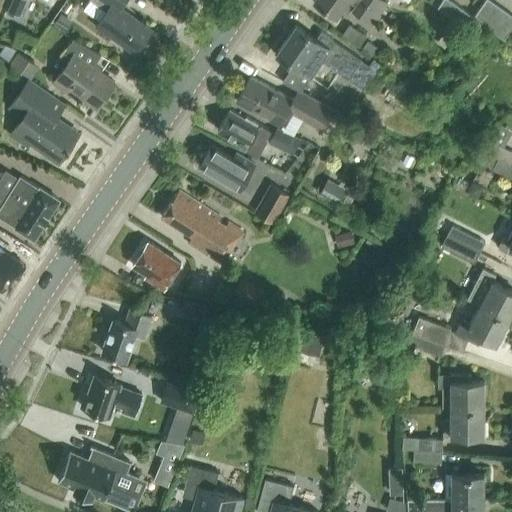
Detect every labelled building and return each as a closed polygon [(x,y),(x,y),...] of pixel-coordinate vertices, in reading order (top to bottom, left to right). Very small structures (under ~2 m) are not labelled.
[(18,17),(24,0),(11,0),(6,12),(18,17)] [(150,29),(119,7),(123,0),(91,0),(106,11),(96,25),(134,52),(150,29)] [(372,24),(379,13),(360,0),(315,0),(336,14),(345,0),(346,0),(355,5),(352,10),(372,24)] [(360,0),(379,13),(386,3),(382,0),(360,0)] [(472,15),(451,0),(440,0),(437,5),(465,25),(472,15)] [(484,0),(475,14),(507,35),(511,27),(511,8),(499,0),(484,0)] [(358,46),(366,35),(348,23),(340,35),(358,46)] [(292,64),(309,76),(320,59),(363,89),(380,64),(372,58),(368,64),(321,31),(316,38),(295,24),(275,52),(292,64)] [(99,54),(100,55),(100,54),(72,38),(57,60),(64,65),(53,82),(80,101),(82,97),(96,107),(114,81),(92,66),(99,54)] [(40,64),(19,49),(10,61),(31,77),(40,64)] [(299,90),(296,88),(291,98),(249,76),(237,99),(284,125),(290,113),(321,129),(332,108),(299,90)] [(78,134),(55,118),(64,105),(28,80),(10,106),(23,115),(11,131),(28,143),(30,140),(59,160),(78,134)] [(264,138),(269,129),(245,115),(244,116),(229,108),(216,129),(245,146),(244,149),(257,156),(266,140),(264,138)] [(370,109),(364,120),(376,127),(382,116),(370,109)] [(291,151),(298,138),(276,127),(269,140),(291,151)] [(498,155),(503,146),(482,135),(477,145),(489,151),(492,152),(498,155)] [(238,189),(254,162),(234,151),(232,156),(210,143),(197,165),(238,189)] [(477,145),(471,156),(483,163),(489,151),(477,145)] [(498,155),(511,162),(511,150),(503,146),(498,155)] [(511,162),(498,155),(492,167),(511,177),(511,162)] [(0,216),(33,237),(57,198),(19,175),(0,206),(0,216)] [(318,192),(337,203),(346,188),(327,177),(324,183),(318,192)] [(271,220),(287,193),(269,183),(254,210),(271,220)] [(221,263),(242,230),(228,221),(225,224),(219,220),(221,216),(206,206),(204,209),(200,206),(202,204),(177,188),(160,214),(191,234),(187,241),(221,263)] [(445,234),(479,251),(484,240),(451,224),(445,234)] [(511,227),(507,238),(502,236),(497,247),(511,254),(511,227)] [(351,230),(349,230),(335,234),(338,247),(354,243),(351,230)] [(0,288),(5,292),(25,264),(0,246),(0,242),(4,237),(0,233),(0,288)] [(473,262),(479,251),(445,234),(440,245),(473,262)] [(164,288),(181,261),(148,240),(133,264),(147,273),(145,276),(164,288)] [(467,297),(479,303),(508,318),(511,309),(511,290),(491,279),(495,272),(482,266),(467,297)] [(267,288),(244,273),(235,287),(220,278),(211,295),(247,304),(268,306),(268,301),(259,300),(267,288)] [(205,299),(184,296),(182,310),(203,313),(205,299)] [(460,320),(454,331),(478,343),(482,335),(495,342),(508,318),(479,303),(468,324),(460,320)] [(143,334),(150,315),(129,307),(124,322),(113,318),(101,350),(125,358),(134,331),(143,334)] [(405,322),(404,312),(392,313),(393,323),(405,322)] [(418,335),(445,343),(450,330),(450,329),(417,317),(411,332),(418,335)] [(306,329),(300,350),(319,356),(325,334),(306,329)] [(440,356),(445,343),(418,335),(411,332),(407,344),(440,356)] [(442,407),(451,407),(484,407),(483,379),(472,379),(471,373),(450,373),(437,373),(437,387),(442,387),(442,407)] [(133,414),(141,393),(119,385),(120,383),(94,374),(88,393),(85,392),(81,406),(108,415),(113,402),(122,406),(121,410),(133,414)] [(201,389),(170,379),(163,401),(194,411),(201,389)] [(485,433),(484,407),(451,407),(451,418),(444,418),(444,434),(456,434),(456,439),(469,439),(469,434),(485,433)] [(192,428),(189,440),(202,444),(205,431),(192,428)] [(402,448),(413,448),(440,450),(441,438),(402,436),(402,448)] [(137,511),(140,511),(123,505),(130,490),(129,490),(136,474),(131,472),(132,472),(123,469),(126,460),(129,461),(129,460),(90,444),(90,446),(92,447),(88,457),(69,450),(57,479),(74,486),(73,490),(91,498),(93,494),(104,499),(104,498),(137,511)] [(440,461),(440,450),(413,448),(413,460),(440,461)] [(162,455),(152,479),(167,485),(177,461),(162,455)] [(238,511),(243,495),(213,487),(218,470),(189,462),(183,487),(196,491),(189,511),(238,511)] [(392,489),(406,489),(405,463),(391,463),(392,489)] [(485,498),(485,473),(446,473),(446,499),(452,499),(452,498),(485,498)] [(317,511),(318,510),(288,502),(293,484),(265,476),(256,507),(269,510),(269,511),(317,511)] [(390,495),(386,509),(400,511),(407,511),(408,499),(390,495)] [(484,511),(485,498),(452,498),(452,499),(446,499),(425,499),(408,499),(407,511),(425,511),(426,510),(452,510),(452,511),(484,511)]
